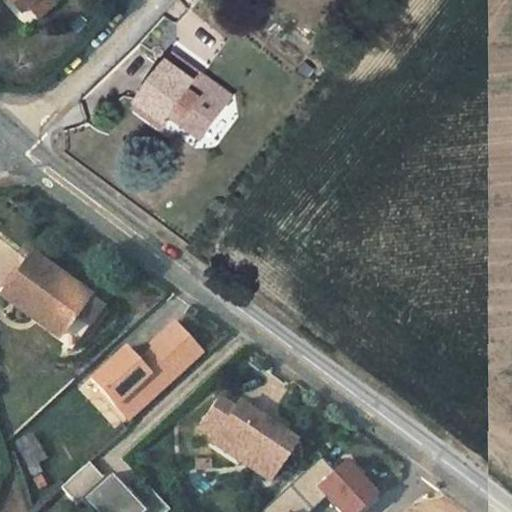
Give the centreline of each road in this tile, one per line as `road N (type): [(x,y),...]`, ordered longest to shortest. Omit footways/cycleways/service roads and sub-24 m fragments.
road 1 (residential): [(511,509),(13,140)]
road 2 (residential): [(142,0),(13,140)]
